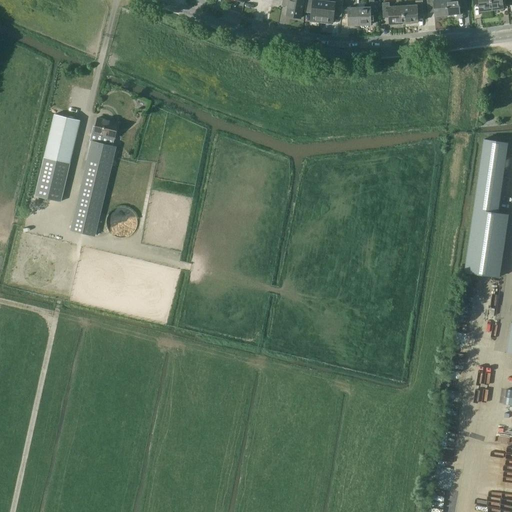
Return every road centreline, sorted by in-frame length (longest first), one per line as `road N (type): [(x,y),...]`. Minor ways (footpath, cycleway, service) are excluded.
road 1 (track): [(14,511),(76,237),(60,231),(117,0)]
road 2 (tertiary): [(511,36),(381,52),(312,50),(163,0)]
